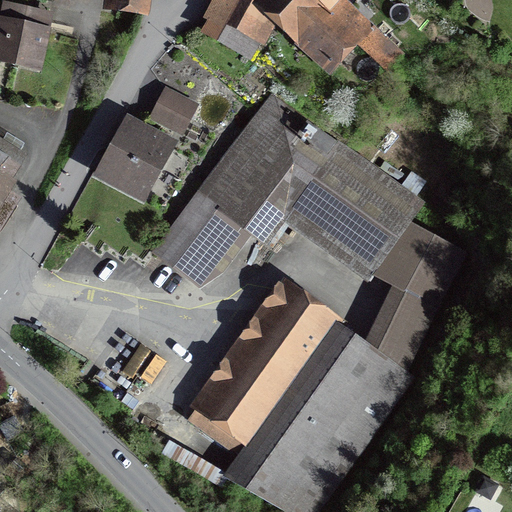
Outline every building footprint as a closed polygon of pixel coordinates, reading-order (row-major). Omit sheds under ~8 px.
[(145,11),(146,0),(112,0),(112,7),(145,11)] [(213,22),(206,34),(248,58),(257,42),(262,44),(277,17),(244,0),(216,0),(207,18),(213,22)] [(343,0),(337,0),(330,8),(326,5),(325,6),(318,0),(266,0),(263,3),(331,66),(356,39),(365,48),(369,43),(392,65),(402,54),(343,0)] [(1,58),(38,65),(49,15),(6,6),(0,34),(0,39),(5,41),(1,58)] [(168,91),(154,118),(180,132),(194,105),(168,91)] [(271,96),(162,241),(155,253),(192,280),(218,244),(227,227),(236,233),(244,222),(269,240),(288,214),(372,274),(409,224),(422,204),(271,96)] [(130,125),(103,174),(141,193),(168,145),(130,125)] [(0,193),(16,168),(0,158),(0,193)] [(164,206),(176,185),(159,175),(147,196),(164,206)] [(146,265),(155,253),(162,241),(127,215),(121,224),(103,210),(81,239),(100,253),(105,246),(123,260),(129,252),(146,265)] [(463,254),(409,224),(372,274),(439,310),(463,254)] [(231,451),(243,453),(334,324),(284,289),(190,421),(231,451)] [(290,511),(314,511),(409,378),(334,324),(243,453),(228,476),(290,511)] [(142,351),(126,371),(134,378),(150,357),(142,351)]
